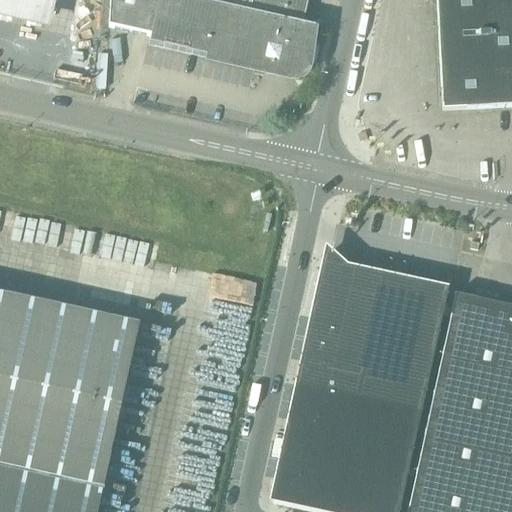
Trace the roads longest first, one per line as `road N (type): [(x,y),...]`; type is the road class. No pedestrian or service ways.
road 1 (unclassified): [(245,511),(319,169)]
road 2 (unclassified): [(319,169),(0,96)]
road 3 (unclassified): [(511,207),(319,169)]
road 4 (unclassified): [(319,169),(350,0)]
